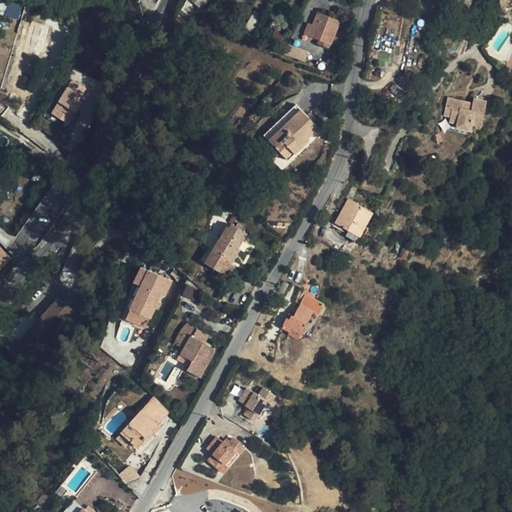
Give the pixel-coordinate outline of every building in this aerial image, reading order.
[(9,2),(5,15),(18,20),(22,6),(9,2)] [(262,15),(255,11),(247,25),(253,29),(262,15)] [(327,43),(325,47),(329,49),(340,21),(318,12),(313,25),(309,36),(319,40),(327,43)] [(309,36),(313,25),(308,23),(304,34),(309,36)] [(52,116),(71,124),(88,87),(69,79),(52,116)] [(462,108),(464,101),(448,97),(443,118),(457,121),(455,128),(472,132),(473,125),(481,127),(487,101),(474,98),(473,103),(471,110),(462,108)] [(473,103),(464,101),(462,108),(471,110),(473,103)] [(301,145),(308,139),(319,128),(296,105),(263,135),(278,150),(279,151),(280,152),(288,160),(303,147),(301,145)] [(280,152),(279,151),(278,150),(270,158),(272,160),(280,152)] [(288,160),(280,152),(272,160),(280,168),(288,160)] [(349,199),(335,223),(360,237),(373,212),(349,199)] [(236,227),(232,224),(230,227),(228,226),(206,264),(228,277),(234,266),(232,264),(228,262),(236,249),(237,250),(238,249),(247,234),(243,231),(245,227),(238,223),(236,227)] [(0,246),(0,269),(12,258),(0,246)] [(240,250),(238,249),(237,250),(236,249),(228,262),(232,264),(240,250)] [(144,286),(151,272),(144,268),(136,282),(144,286)] [(167,298),(174,283),(151,272),(144,286),(132,310),(151,320),(163,296),(167,298)] [(72,284),(60,297),(74,312),(87,298),(72,284)] [(282,327),(290,332),(292,329),(301,334),(313,311),(318,315),(325,304),(306,294),(294,316),(292,315),(289,319),(287,318),(282,327)] [(60,297),(59,299),(74,312),(60,297)] [(31,360),(74,312),(59,299),(16,346),(31,360)] [(151,320),(132,310),(129,317),(148,327),(151,320)] [(193,337),(197,329),(186,323),(181,330),(174,343),(184,348),(191,336),(193,337)] [(208,335),(197,329),(193,337),(203,342),(204,342),(208,335)] [(292,329),(290,332),(289,335),(298,339),(301,334),(292,329)] [(202,345),(203,342),(193,337),(191,336),(184,348),(181,354),(180,354),(177,359),(184,363),(187,358),(192,361),(187,370),(200,378),(215,352),(202,345)] [(256,395),(244,388),(236,400),(245,406),(240,413),(251,420),(264,401),(266,402),(271,395),(260,388),(256,395)] [(153,396),(142,410),(158,425),(159,426),(167,411),(153,396)] [(151,437),(153,435),(151,433),(158,425),(142,410),(123,430),(133,439),(131,442),(137,447),(147,438),(149,435),(151,437)] [(160,427),(159,426),(158,425),(151,433),(153,435),(160,427)] [(133,439),(123,430),(121,432),(131,442),(133,439)] [(244,444),(233,436),(230,441),(227,444),(222,441),(216,437),(208,449),(215,454),(210,461),(219,467),(224,460),(227,462),(235,450),(239,452),(244,444)] [(226,471),(239,452),(235,450),(227,462),(224,460),(219,467),(226,471)] [(119,475),(127,484),(139,479),(140,477),(131,466),(119,475)] [(68,490),(62,484),(57,491),(64,496),(68,490)] [(79,511),(83,508),(75,500),(64,511),(79,511)]
